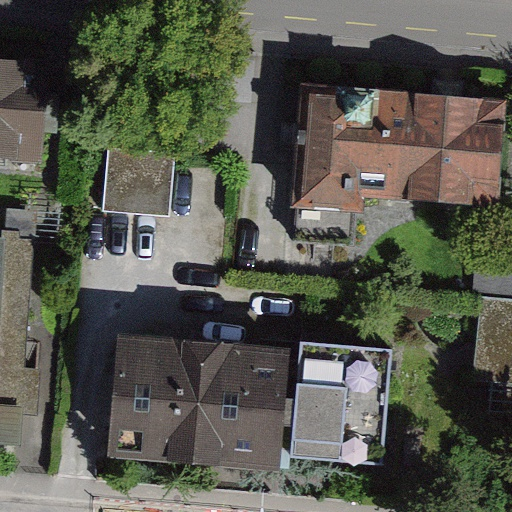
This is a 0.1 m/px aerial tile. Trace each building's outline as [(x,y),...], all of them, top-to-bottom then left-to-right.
[(0,166),(32,170),(42,82),(0,77),(0,166)] [(491,203),(501,104),(294,85),(281,223),(353,230),(357,191),(491,203)] [(108,151),(103,215),(170,220),(175,156),(108,151)] [(44,251),(0,247),(0,448),(29,451),(44,251)] [(469,476),(511,479),(511,308),(482,307),(469,476)] [(388,471),(397,357),(119,335),(109,463),(285,477),(286,462),(388,471)]
